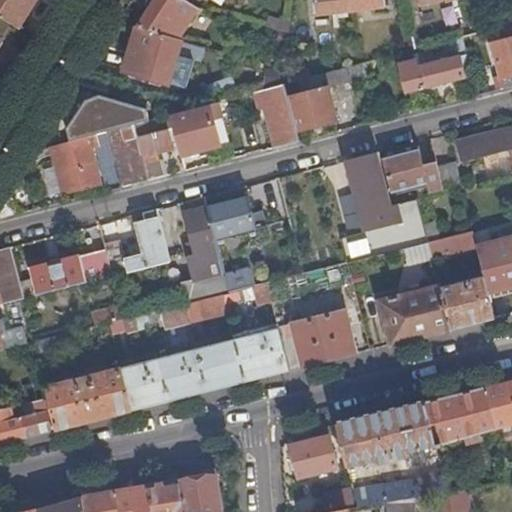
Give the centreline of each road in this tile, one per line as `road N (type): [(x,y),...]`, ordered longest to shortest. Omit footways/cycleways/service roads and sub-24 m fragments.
road 1 (residential): [(511,350),(251,417)]
road 2 (residential): [(251,417),(0,477)]
road 3 (residential): [(87,0),(0,141)]
